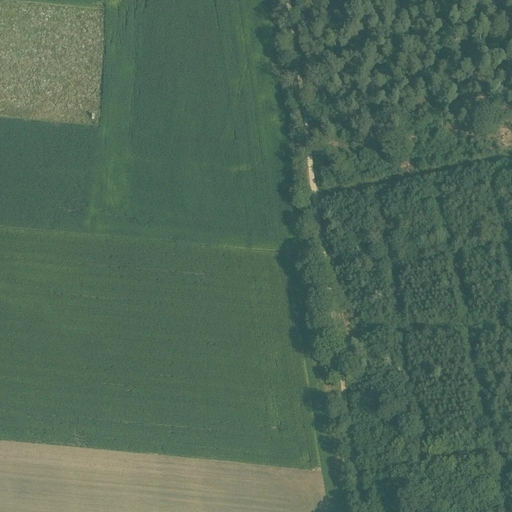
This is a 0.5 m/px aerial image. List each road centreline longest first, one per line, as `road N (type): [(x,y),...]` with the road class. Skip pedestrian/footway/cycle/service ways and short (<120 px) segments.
road 1 (track): [(361,511),(288,0)]
road 2 (track): [(314,197),(511,156)]
